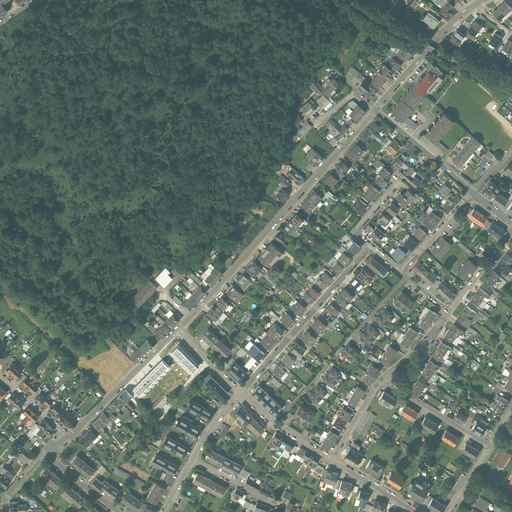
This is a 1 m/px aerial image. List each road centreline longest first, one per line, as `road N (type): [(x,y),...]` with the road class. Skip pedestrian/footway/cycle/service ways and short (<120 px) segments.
road 1 (residential): [(188,319),(376,109)]
road 2 (residential): [(240,393),(371,246)]
road 3 (residential): [(70,436),(177,330)]
road 4 (residential): [(382,379),(489,446)]
road 5 (residential): [(376,109),(470,192)]
